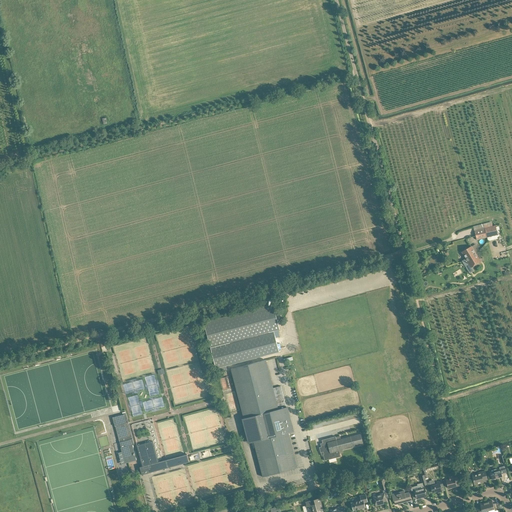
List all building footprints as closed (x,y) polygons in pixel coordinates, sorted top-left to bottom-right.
[(495,226),(485,228),(487,237),(497,234),(495,226)] [(474,231),(477,240),(487,237),(485,228),(474,231)] [(462,252),(466,258),(475,253),(471,246),(462,252)] [(466,258),(462,261),(465,266),(469,263),(471,267),(481,261),(475,253),(466,258)] [(225,366),(279,352),(274,331),(280,329),(273,304),(204,322),(216,368),(220,367),(220,371),(226,370),(225,366)] [(254,442),(261,472),(263,477),(292,469),(294,469),(298,468),(289,433),(291,432),(294,432),(292,423),(290,415),(288,415),(281,386),(273,388),(266,360),(231,369),(232,374),(232,375),(244,418),(244,419),(242,419),(248,443),(250,443),(254,442)] [(226,377),(221,378),(224,390),(229,388),(226,377)] [(126,414),(113,417),(115,426),(120,442),(121,448),(122,452),(123,451),(125,460),(128,460),(129,462),(128,462),(137,460),(135,455),(132,445),(134,444),(129,422),(126,414)] [(321,447),(319,447),(320,452),(321,452),(323,452),(323,454),(323,456),(325,461),(329,460),(330,459),(329,458),(335,456),(335,458),(336,458),(341,456),(340,454),(339,451),(342,450),(343,450),(363,444),(362,440),(360,434),(341,439),(340,436),(336,437),(336,436),(327,439),(322,440),(322,443),(323,443),(321,444),(322,446),(321,447)] [(187,454),(159,462),(153,441),(138,446),(143,466),(140,467),(140,469),(142,475),(161,470),(189,462),(187,454)] [(448,459),(439,462),(440,466),(441,467),(450,464),(454,463),(453,458),(452,458),(448,459)] [(506,472),(505,467),(505,465),(490,469),(492,479),(502,476),(501,473),(506,472)] [(472,475),(475,484),(484,482),(483,481),(488,479),(485,471),(477,473),(478,474),(472,475)] [(458,480),(456,473),(449,475),(450,479),(446,480),(448,488),(457,486),(455,480),(458,480)] [(430,482),(431,485),(433,492),(437,491),(438,493),(442,492),(442,490),(441,487),(443,486),(442,480),(437,482),(437,484),(435,484),(434,480),(429,481),(430,482)] [(424,487),(419,489),(418,485),(411,487),(412,491),(414,490),(417,499),(427,496),(424,487)] [(394,501),(395,505),(411,500),(412,500),(409,492),(405,493),(404,491),(392,494),(393,501),(394,501)] [(384,493),(374,495),(375,499),(374,499),(375,501),(376,505),(381,504),(381,503),(383,502),(383,504),(387,503),(384,493)] [(351,502),(353,511),(366,507),(364,503),(368,502),(366,494),(360,496),(361,500),(351,502)] [(305,502),(307,506),(308,506),(309,510),(308,510),(308,511),(317,511),(317,508),(318,508),(322,507),(320,498),(305,502)] [(495,511),(498,511),(498,510),(496,503),(493,504),(492,500),(486,502),(488,511),(489,511),(488,511),(495,511)] [(484,511),(485,511),(488,511),(486,502),(480,504),(480,505),(477,506),(474,507),(476,511),(475,511),(484,511)]
